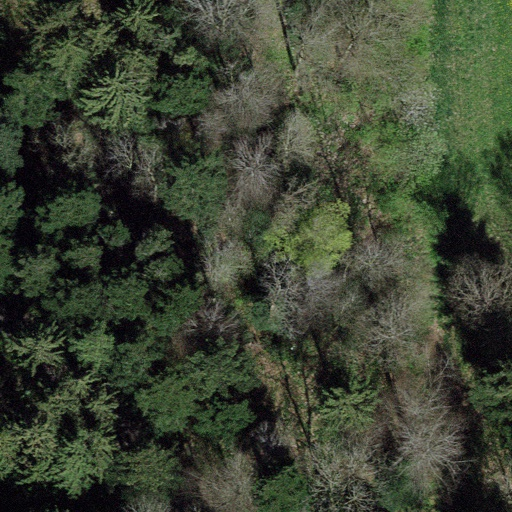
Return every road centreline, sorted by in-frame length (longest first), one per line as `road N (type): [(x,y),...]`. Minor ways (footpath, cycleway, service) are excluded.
road 1 (unknown): [(191,511),(66,438),(0,356)]
road 2 (track): [(468,511),(457,298)]
